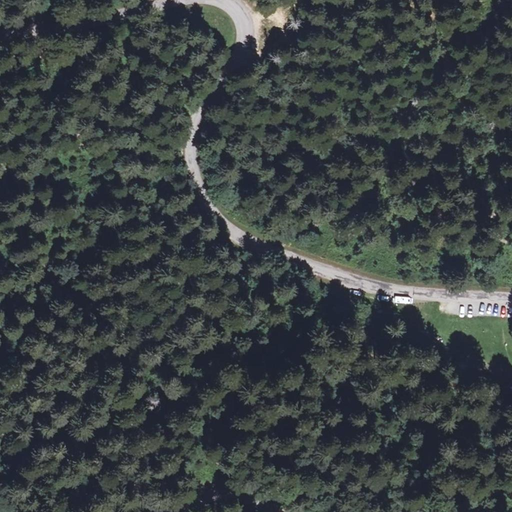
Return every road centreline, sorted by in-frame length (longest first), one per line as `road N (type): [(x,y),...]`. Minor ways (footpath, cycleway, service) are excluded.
road 1 (unclassified): [(511,298),(356,280),(263,246),(220,219),(198,181),(195,132),(243,43),(240,22),(214,0)]
road 2 (unclassified): [(174,0),(0,35)]
road 3 (track): [(155,511),(208,490),(278,511)]
